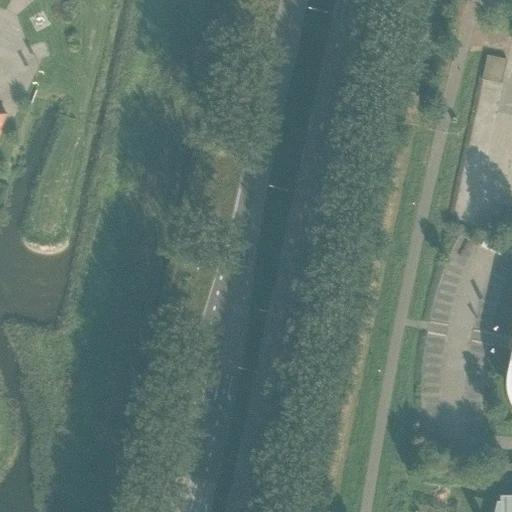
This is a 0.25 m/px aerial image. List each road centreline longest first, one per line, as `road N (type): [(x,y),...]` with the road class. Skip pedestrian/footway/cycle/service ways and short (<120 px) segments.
road 1 (secondary): [(295,0),(181,511)]
road 2 (secondary): [(238,511),(351,0)]
